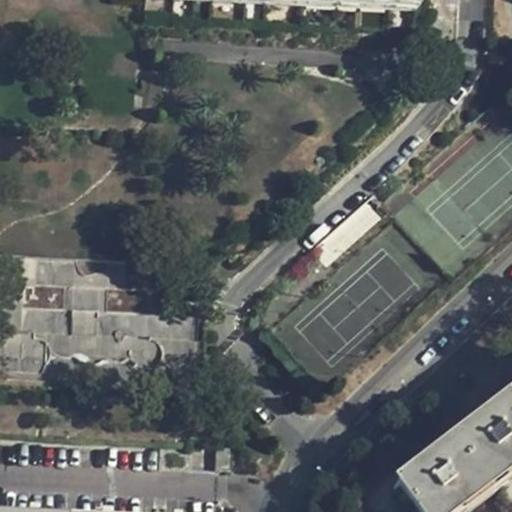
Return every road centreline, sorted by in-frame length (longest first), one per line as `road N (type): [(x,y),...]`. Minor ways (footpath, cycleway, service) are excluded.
road 1 (residential): [(311,446),(258,394),(230,345),(226,318),(238,297),(440,99),(458,71),(466,0)]
road 2 (residential): [(311,446),(511,260)]
